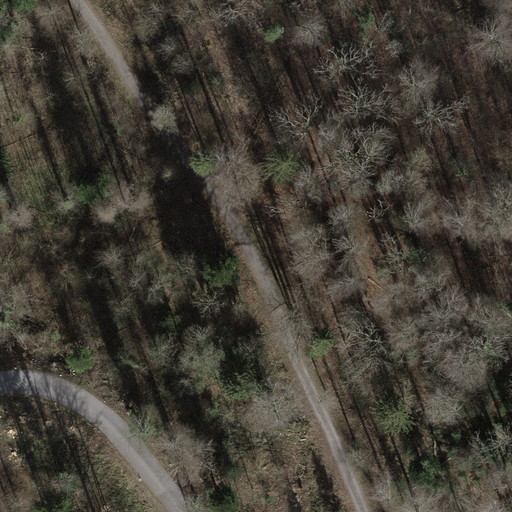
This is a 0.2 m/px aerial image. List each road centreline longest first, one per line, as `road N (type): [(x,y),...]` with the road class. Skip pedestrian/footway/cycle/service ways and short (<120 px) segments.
road 1 (track): [(76,0),(239,228),(364,511)]
road 2 (residential): [(180,511),(112,423),(66,392),(20,377),(0,381)]
